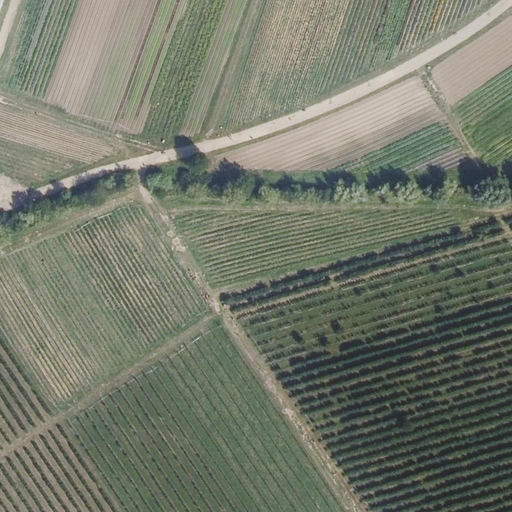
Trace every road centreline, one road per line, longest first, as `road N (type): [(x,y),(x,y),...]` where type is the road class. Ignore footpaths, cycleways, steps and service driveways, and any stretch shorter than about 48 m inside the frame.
road 1 (track): [(511,178),(199,175),(0,95)]
road 2 (track): [(419,63),(505,184),(500,212),(250,204),(155,211)]
road 3 (track): [(143,162),(142,192),(359,511)]
road 4 (track): [(223,311),(0,458)]
road 5 (track): [(205,145),(253,0)]
road 6 (track): [(142,192),(0,245)]
